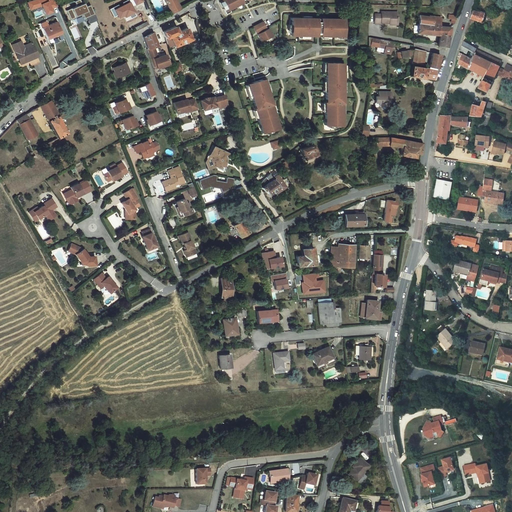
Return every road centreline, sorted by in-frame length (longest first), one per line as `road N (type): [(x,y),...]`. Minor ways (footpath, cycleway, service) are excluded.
road 1 (residential): [(421,181),(308,213),(180,283)]
road 2 (tertiary): [(0,131),(88,59),(208,0)]
road 3 (primary): [(470,0),(437,98),(421,181)]
road 4 (residential): [(334,452),(229,464),(212,511)]
road 5 (residential): [(256,340),(394,328)]
road 6 (residential): [(415,247),(462,311),(502,329)]
